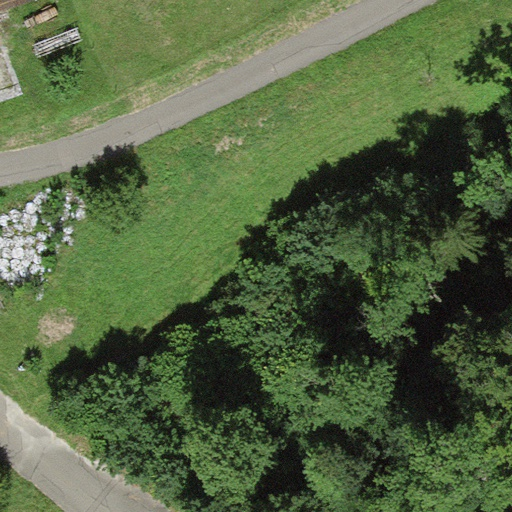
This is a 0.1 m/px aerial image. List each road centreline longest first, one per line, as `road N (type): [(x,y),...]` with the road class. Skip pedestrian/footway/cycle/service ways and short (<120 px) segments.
road 1 (track): [(0,176),(132,131),(404,0)]
road 2 (track): [(135,511),(0,400)]
